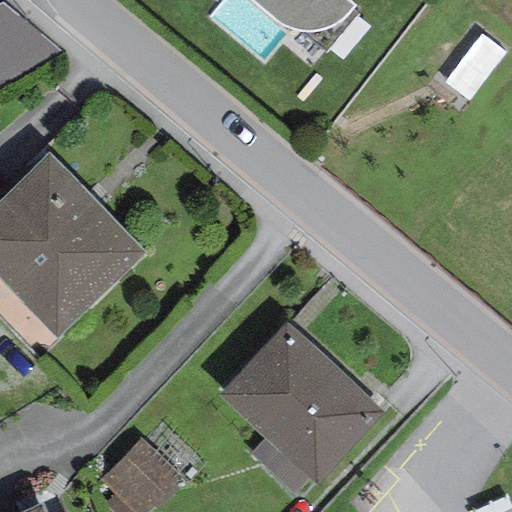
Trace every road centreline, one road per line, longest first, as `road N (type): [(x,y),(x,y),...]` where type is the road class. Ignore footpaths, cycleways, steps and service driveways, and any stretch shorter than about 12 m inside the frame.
road 1 (unclassified): [(303,199),(260,260),(126,398),(0,477)]
road 2 (residential): [(78,0),(303,199)]
road 3 (residential): [(303,199),(511,369)]
